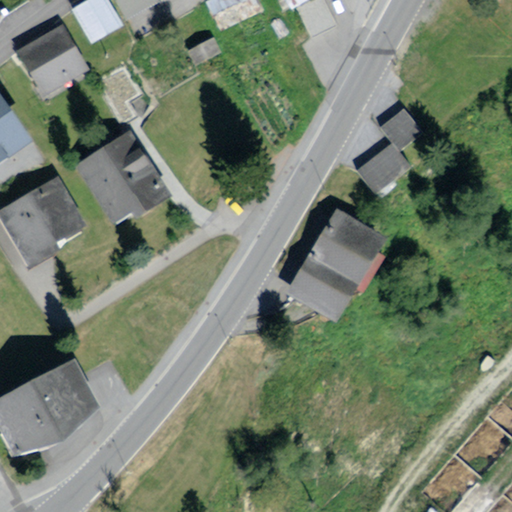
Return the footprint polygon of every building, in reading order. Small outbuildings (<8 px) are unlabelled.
[(104,0),(97,0),(72,14),(87,42),(118,26),(104,0)] [(114,0),(123,17),(155,0),(114,0)] [(259,0),(210,0),(203,4),(217,34),(265,12),(259,0)] [(321,4),(293,16),(306,46),(335,34),(321,4)] [(61,26),(13,54),(38,97),(86,69),(61,26)] [(2,89),(0,90),(0,159),(33,140),(2,89)] [(396,151),(359,177),(378,204),(415,179),(402,161),(427,143),(407,114),(382,132),(396,151)] [(127,133),(78,163),(115,224),(164,193),(127,133)] [(60,180),(0,213),(0,216),(27,264),(88,229),(60,180)] [(337,297),(362,257),(317,230),(293,270),(337,297)] [(293,270),(272,306),(314,333),(337,297),(293,270)] [(66,367),(0,397),(0,459),(90,419),(66,367)]
